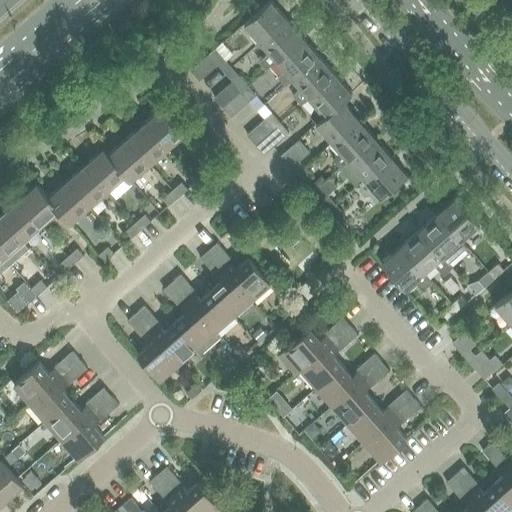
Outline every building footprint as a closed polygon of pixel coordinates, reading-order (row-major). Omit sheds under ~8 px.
[(269,0),(244,22),(261,41),(287,19),(270,0),(269,0)] [(303,37),(287,19),(261,41),(269,51),(260,59),(268,68),(277,60),(303,37)] [(319,55),(303,37),(277,60),(285,69),(277,75),(285,85),(319,55)] [(215,48),(204,58),(197,64),(189,71),(197,81),(217,64),(223,58),(215,48)] [(300,104),(309,96),(335,73),(319,55),(285,85),(284,86),(300,104)] [(335,73),(309,96),(311,99),(318,106),(309,115),(317,123),(342,100),(352,92),(335,73)] [(239,75),(232,81),(240,91),(247,85),(239,75)] [(214,96),(223,106),(240,91),(232,81),(214,96)] [(247,85),(240,91),(249,100),(256,94),(247,85)] [(240,91),(223,106),(230,115),(249,100),(240,91)] [(317,123),(333,142),(359,119),(342,100),(317,123)] [(163,106),(144,122),(167,147),(185,131),(163,106)] [(271,112),(264,118),(273,128),(280,122),(271,112)] [(247,133),(255,144),(273,128),(264,118),(247,133)] [(341,166),(349,160),(375,137),(359,119),(333,142),(341,151),(333,157),(341,166)] [(144,122),(126,137),(149,163),(167,147),(144,122)] [(280,122),(273,128),(281,138),(288,132),(280,122)] [(273,128),(255,144),(264,153),(281,138),(273,128)] [(126,137),(108,153),(126,174),(125,175),(129,180),(149,163),(126,137)] [(349,160),(365,178),(391,155),(375,137),(349,160)] [(280,155),(296,173),(303,167),(299,162),(310,153),(298,139),(280,155)] [(103,148),(85,164),(107,190),(125,175),(126,174),(108,153),(103,148)] [(361,183),(359,189),(364,195),(371,194),(377,201),(407,174),(391,155),(365,178),(360,182),(361,183)] [(198,166),(205,173),(214,164),(208,157),(198,166)] [(85,164),(67,180),(89,205),(107,190),(85,164)] [(303,167),(296,173),(304,182),(311,176),(303,167)] [(321,176),(309,186),(313,191),(325,180),(321,176)] [(330,177),(313,192),(320,200),(328,210),(335,204),(328,195),(338,186),(330,177)] [(67,180),(48,196),(59,208),(58,209),(70,222),(89,205),(67,180)] [(181,181),(171,190),(177,197),(187,188),(181,181)] [(37,183),(18,199),(40,225),(58,209),(59,208),(48,196),(37,183)] [(177,197),(171,190),(162,198),(168,205),(177,197)] [(456,196),(437,213),(460,239),(479,222),(456,196)] [(18,199),(0,214),(0,215),(22,241),(40,225),(18,199)] [(335,204),(328,210),(337,219),(344,213),(335,204)] [(144,213),(134,222),(140,229),(150,220),(144,213)] [(437,213),(419,229),(441,255),(448,263),(449,262),(467,247),(460,239),(437,213)] [(0,215),(0,251),(10,264),(29,248),(22,241),(0,215)] [(140,229),(134,222),(125,230),(131,237),(140,229)] [(419,229),(400,245),(423,271),(433,263),(443,275),(452,267),(449,262),(448,263),(441,255),(419,229)] [(217,241),(208,249),(251,298),(270,282),(248,257),(237,267),(232,261),(233,260),(217,241)] [(400,245),(381,262),(404,288),(405,287),(409,283),(414,279),(423,290),(432,282),(423,271),(400,245)] [(108,246),(98,254),(104,261),(114,252),(108,246)] [(77,247),(67,256),(73,263),(83,254),(77,247)] [(221,280),(211,289),(233,314),(251,298),(208,249),(199,257),(216,275),(217,274),(221,280)] [(0,273),(10,264),(0,251),(0,273)] [(73,263),(67,256),(58,264),(64,271),(73,263)] [(498,262),(488,271),(494,278),(503,269),(498,262)] [(494,278),(488,271),(478,280),(484,286),(494,278)] [(181,273),(172,281),(214,330),(233,314),(211,289),(200,298),(196,293),(197,292),(181,273)] [(41,279),(31,288),(37,294),(47,286),(41,279)] [(175,320),(197,345),(202,351),(220,336),(214,330),(172,281),(163,288),(180,307),(181,306),(185,311),(175,320)] [(298,288),(308,298),(315,292),(306,281),(298,288)] [(37,294),(31,288),(22,296),(28,303),(37,294)] [(511,288),(495,303),(511,322),(511,321),(511,288)] [(461,295),(451,303),(457,310),(467,301),(461,295)] [(457,310),(451,303),(441,312),(447,318),(457,310)] [(144,304),(136,312),(179,361),(197,345),(175,320),(165,330),(160,324),(161,323),(144,304)] [(179,361),(136,312),(127,320),(143,339),(144,338),(149,343),(138,353),(160,378),(179,361)] [(295,373),(301,368),(350,325),(343,316),(324,333),(325,334),(320,338),(309,327),(279,354),(295,373)] [(260,325),(252,332),(259,340),(267,333),(260,325)] [(301,368),(317,386),(342,364),(333,354),(338,349),(339,350),(358,334),(350,325),(301,368)] [(471,325),(452,342),(468,360),(475,354),(467,345),(479,334),(471,325)] [(238,341),(231,346),(240,356),(246,350),(238,341)] [(475,354),(468,360),(484,378),(502,363),(494,355),(490,359),(481,349),(475,354)] [(14,383),(30,401),(80,359),(72,350),(53,366),(54,367),(49,372),(39,361),(14,383)] [(317,386),(333,404),(382,361),(374,353),(355,369),(356,370),(351,375),(342,364),(317,386)] [(231,355),(224,361),(228,366),(235,360),(231,355)] [(30,401),(46,420),(71,398),(62,387),(67,383),(68,384),(87,367),(80,359),(30,401)] [(333,404),(349,422),(373,400),(364,390),(370,385),(371,386),(390,370),(382,361),(333,404)] [(258,372),(251,379),(257,386),(264,379),(258,372)] [(511,376),(509,373),(501,380),(508,388),(511,384),(511,376)] [(499,381),(492,387),(501,397),(507,391),(499,381)] [(196,382),(186,390),(192,397),(202,388),(196,382)] [(46,420),(62,438),(111,395),(103,386),(85,402),(86,403),(80,408),(71,398),(46,420)] [(349,422),(365,441),(413,397),(406,389),(387,405),(388,406),(383,411),(373,400),(349,422)] [(511,396),(507,391),(501,397),(509,407),(504,412),(503,412),(511,420),(511,419),(511,396)] [(111,395),(62,438),(78,457),(104,435),(94,423),(99,419),(100,420),(119,404),(111,395)] [(413,397),(365,441),(381,459),(406,437),(396,426),(401,421),(402,422),(421,406),(413,397)] [(283,399),(275,406),(283,416),(291,408),(283,399)] [(291,408),(283,416),(298,432),(308,424),(293,407),(291,408)] [(504,473),(494,482),(511,502),(511,465),(508,461),(508,460),(492,441),(482,450),(498,469),(499,468),(504,473)] [(13,448),(1,459),(11,470),(23,459),(13,448)] [(0,458),(0,495),(4,500),(23,484),(11,470),(1,459),(0,458)] [(167,465),(158,473),(191,511),(212,511),(220,505),(198,480),(187,490),(182,485),(183,484),(167,465)] [(463,466),(454,474),(488,511),(509,511),(511,510),(511,502),(494,482),(483,491),(478,486),(480,485),(463,466)] [(161,511),(191,511),(158,473),(149,480),(166,499),(167,498),(172,503),(161,511)] [(468,504),(459,511),(488,511),(454,474),(446,481),(462,500),(463,499),(468,504)] [(143,511),(130,497),(122,504),(128,511),(143,511)] [(439,511),(427,498),(419,505),(424,511),(439,511)]
